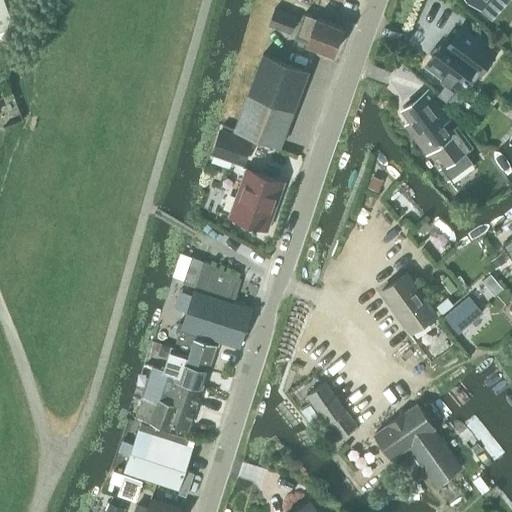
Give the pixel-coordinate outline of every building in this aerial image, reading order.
[(0,0),(0,46),(13,41),(19,37),(17,32),(4,0),(0,0)] [(274,9),(268,24),(290,33),(296,17),(274,9)] [(305,14),(296,37),(307,41),(306,43),(334,54),(344,28),(316,17),(305,14)] [(445,39),(426,65),(448,81),(441,91),(449,98),(457,87),(459,89),(466,80),(473,85),(497,52),(462,26),(450,42),(445,39)] [(281,146),(309,72),(262,54),(234,128),(281,146)] [(422,96),(403,110),(412,122),(409,124),(417,134),(420,132),(425,139),(425,146),(428,143),(428,144),(429,143),(442,160),(445,164),(439,169),(444,175),(448,181),(472,163),(468,158),(464,153),(472,147),(458,127),(449,133),(443,124),(451,119),(429,90),(422,96)] [(243,163),(251,140),(219,129),(211,151),(243,163)] [(266,232),(273,213),(272,213),(283,181),(248,169),(231,216),(253,224),(252,227),(266,232)] [(368,188),(379,192),(384,181),(373,177),(368,188)] [(511,236),(501,243),(511,257),(511,236)] [(181,254),(174,276),(184,279),(183,282),(196,287),(195,289),(194,289),(183,323),(179,321),(176,331),(179,333),(179,332),(192,336),(192,334),(217,342),(218,340),(239,347),(252,307),(235,301),(242,279),(204,261),(203,260),(181,254)] [(412,333),(438,315),(407,272),(381,291),(412,333)] [(468,294),(443,315),(458,333),(483,312),(468,294)] [(164,369),(164,370),(203,383),(217,342),(192,334),(192,336),(179,332),(179,333),(174,347),(172,346),(169,356),(164,369)] [(138,408),(135,419),(170,430),(172,423),(188,429),(203,383),(164,370),(164,369),(153,366),(148,380),(138,408)] [(339,438),(357,425),(325,381),(307,394),(339,438)] [(461,466),(418,404),(375,434),(392,458),(408,446),(435,485),(461,466)] [(123,440),(118,452),(129,456),(124,470),(178,488),(192,447),(186,445),(188,438),(140,422),(138,429),(133,443),(123,440)] [(109,480),(121,484),(125,474),(113,469),(109,480)] [(179,511),(181,508),(150,498),(147,507),(137,503),(133,511),(179,511)] [(318,511),(310,500),(293,511),(318,511)] [(110,502),(106,511),(123,511),(125,507),(110,502)]
